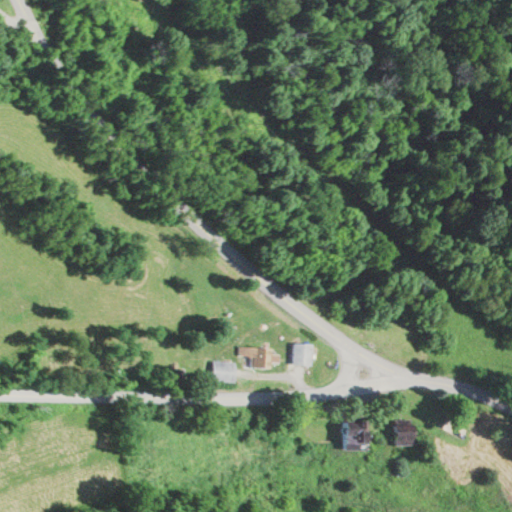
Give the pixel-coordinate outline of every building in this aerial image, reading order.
[(309,344),(291,344),(291,366),(309,366),(309,344)] [(268,369),(268,364),(276,364),(276,354),(269,354),(269,348),(238,346),(237,357),(251,358),(250,368),(268,369)] [(232,362),(211,361),(210,382),(231,383),(232,362)] [(390,445),(410,445),(410,419),(390,419),(390,445)] [(338,422),(338,451),(361,451),(361,422),(338,422)] [(464,436),(465,425),(451,424),(450,434),(464,436)]
